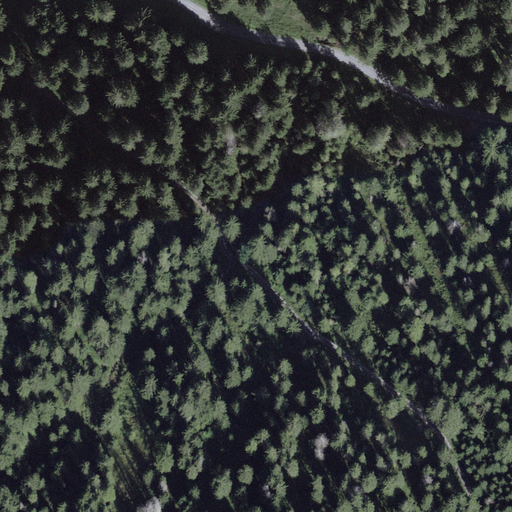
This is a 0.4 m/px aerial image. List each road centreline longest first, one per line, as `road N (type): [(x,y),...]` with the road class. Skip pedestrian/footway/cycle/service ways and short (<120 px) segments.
road 1 (track): [(477,511),(425,418),(268,292),(165,172),(93,113),(0,61)]
road 2 (track): [(511,115),(436,102),(350,56),(229,28)]
